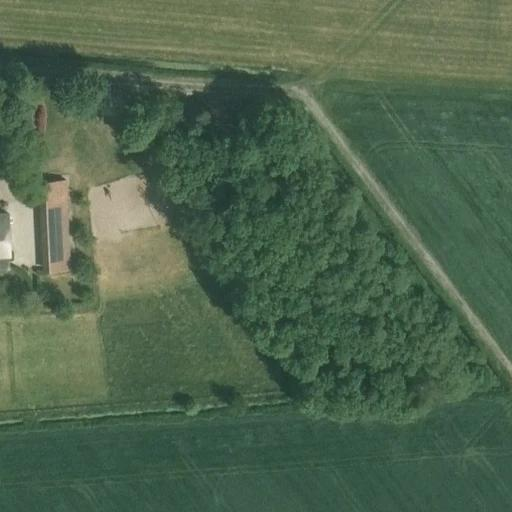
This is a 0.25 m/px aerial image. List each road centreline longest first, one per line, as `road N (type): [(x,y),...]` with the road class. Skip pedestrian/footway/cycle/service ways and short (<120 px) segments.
road 1 (track): [(230,89),(312,98),(511,384)]
road 2 (unclassified): [(230,89),(0,65)]
